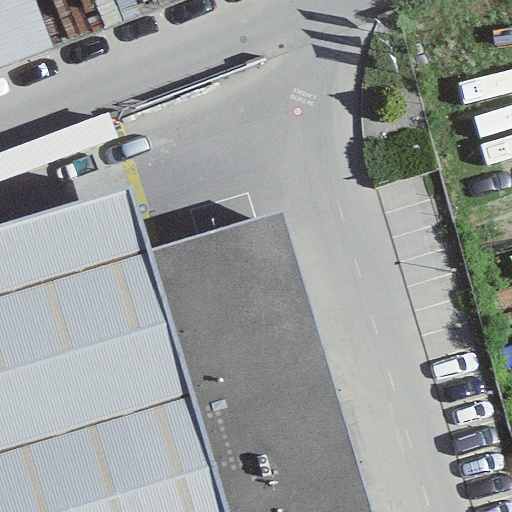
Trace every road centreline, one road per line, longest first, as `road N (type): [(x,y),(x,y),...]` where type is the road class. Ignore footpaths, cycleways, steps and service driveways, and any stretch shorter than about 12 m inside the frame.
road 1 (unknown): [(310,10),(435,511)]
road 2 (unclassified): [(0,126),(338,0)]
